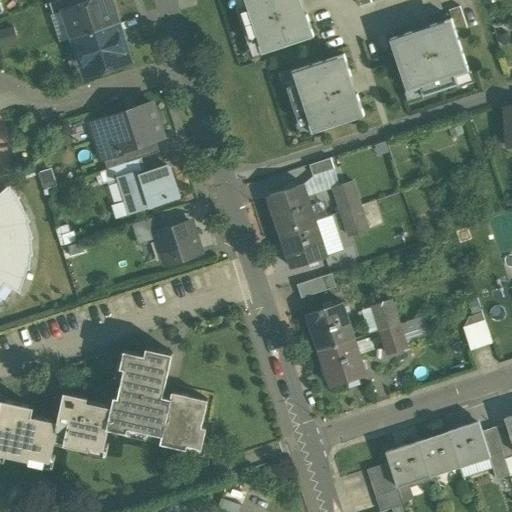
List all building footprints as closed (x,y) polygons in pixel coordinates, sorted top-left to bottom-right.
[(56,0),(49,3),(53,15),(65,11),(65,10),(87,3),(86,0),(56,0)] [(96,0),(87,3),(65,10),(65,11),(73,37),(118,22),(110,0),(96,0)] [(314,36),(302,0),(243,0),(245,5),(236,8),(248,44),(257,41),(261,54),(314,36)] [(452,19),(456,33),(468,29),(460,7),(449,10),(452,19)] [(452,19),(389,39),(407,91),(420,87),(423,96),(459,84),(455,75),(469,71),(456,33),(452,19)] [(118,22),(73,37),(84,69),(89,72),(100,68),(104,71),(113,68),(114,64),(129,59),(118,22)] [(501,35),(504,45),(510,43),(508,33),(501,35)] [(364,117),(345,55),(292,72),(296,84),(288,87),(299,122),(308,119),(312,133),(364,117)] [(152,104),(103,120),(108,135),(96,139),(103,158),(122,151),(123,151),(123,149),(155,138),(163,136),(152,104)] [(451,130),(453,137),(463,134),(461,127),(451,130)] [(155,138),(123,149),(123,151),(122,151),(126,162),(140,158),(159,152),(155,138)] [(377,158),(388,155),(383,142),(373,145),(377,158)] [(332,157),(310,164),(314,176),(335,169),(332,157)] [(126,162),(107,169),(107,170),(106,170),(109,181),(140,171),(144,170),(140,158),(126,162)] [(169,167),(142,175),(140,171),(119,178),(126,201),(136,198),(139,209),(178,196),(169,167)] [(353,182),(335,188),(343,212),(361,206),(353,182)] [(304,184),(270,195),(282,232),(316,221),(304,184)] [(0,300),(1,301),(2,300),(0,298),(0,290),(5,284),(21,294),(21,292),(20,291),(24,279),(25,279),(28,269),(30,270),(30,268),(31,256),(33,256),(33,254),(32,254),(31,239),(33,239),(33,237),(32,237),(28,222),(30,222),(30,220),(29,220),(23,208),(24,208),(18,199),(20,198),(19,197),(18,197),(10,188),(11,187),(9,185),(0,193),(0,300)] [(384,224),(376,201),(361,206),(368,229),(384,224)] [(361,206),(343,212),(350,235),(368,229),(361,206)] [(161,214),(132,224),(138,244),(157,238),(156,233),(166,229),(161,214)] [(316,221),(282,232),(294,268),(328,257),(316,221)] [(166,229),(156,233),(157,238),(166,263),(201,252),(191,222),(166,229)] [(331,273),(299,283),(304,297),(335,287),(331,273)] [(399,324),(391,300),(372,306),(380,330),(399,324)] [(342,303),(307,314),(319,350),(354,338),(342,303)] [(482,313),(468,318),(470,325),(463,327),(471,351),(492,344),(482,313)] [(399,324),(380,330),(388,354),(407,348),(406,347),(427,341),(420,317),(399,324)] [(354,338),(319,350),(331,386),(366,375),(359,355),(375,350),(371,337),(355,342),(354,338)] [(114,406),(110,426),(128,430),(129,426),(164,433),(163,442),(188,448),(189,444),(203,447),(207,426),(202,425),(208,398),(172,391),(171,396),(164,395),(173,351),(148,346),(146,352),(126,348),(122,365),(126,366),(120,396),(116,395),(114,406)] [(110,426),(114,406),(89,400),(89,396),(66,391),(60,421),(56,439),(65,441),(65,443),(89,448),(90,444),(105,447),(110,426)] [(51,462),(56,439),(60,421),(33,416),(35,407),(2,400),(0,409),(0,454),(31,461),(32,458),(51,462)] [(479,421),(449,431),(461,466),(491,457),(483,431),(479,421)] [(511,431),(509,423),(495,427),(504,452),(506,459),(511,456),(511,431)] [(495,427),(483,431),(491,457),(504,452),(495,427)] [(449,431),(420,440),(421,443),(432,475),(461,466),(449,431)] [(421,443),(388,453),(391,462),(396,475),(399,486),(432,475),(421,443)] [(391,462),(368,469),(372,483),(396,475),(391,462)] [(396,475),(372,483),(377,496),(400,489),(399,486),(396,475)] [(240,511),(246,494),(225,487),(221,500),(217,510),(221,511),(240,511)] [(400,489),(377,496),(381,511),(405,504),(400,489)]
